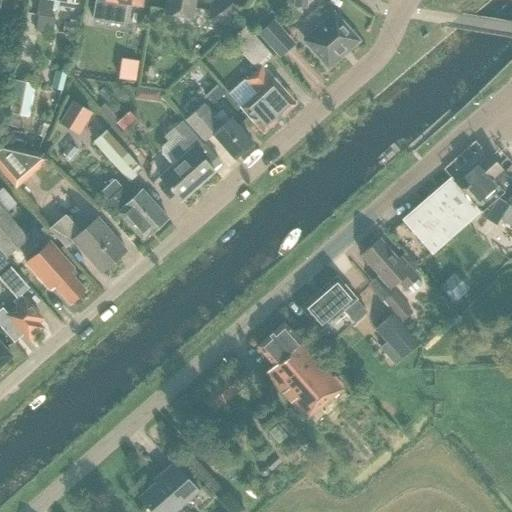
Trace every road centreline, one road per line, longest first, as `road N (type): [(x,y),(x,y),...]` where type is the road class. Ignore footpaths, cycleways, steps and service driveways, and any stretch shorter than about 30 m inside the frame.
road 1 (residential): [(40,511),(495,109)]
road 2 (unclassified): [(0,393),(371,67),(404,0)]
